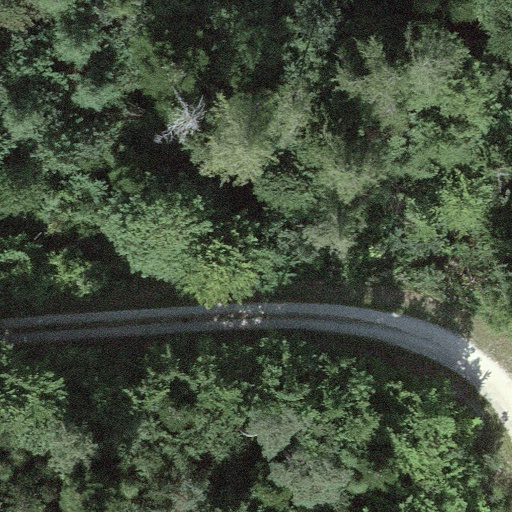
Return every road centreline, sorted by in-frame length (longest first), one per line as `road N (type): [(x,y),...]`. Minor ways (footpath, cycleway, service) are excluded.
road 1 (track): [(0,332),(234,321),(415,339),(511,388)]
road 2 (track): [(254,323),(0,205)]
